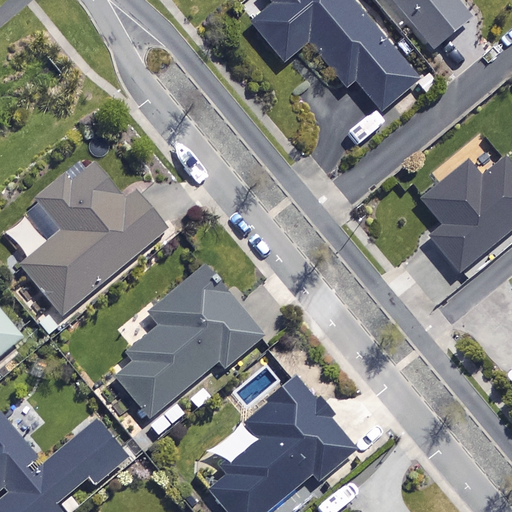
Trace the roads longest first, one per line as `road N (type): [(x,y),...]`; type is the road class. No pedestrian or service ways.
road 1 (residential): [(299,228),(511,486)]
road 2 (residential): [(108,0),(299,228)]
road 3 (residential): [(511,50),(299,228)]
